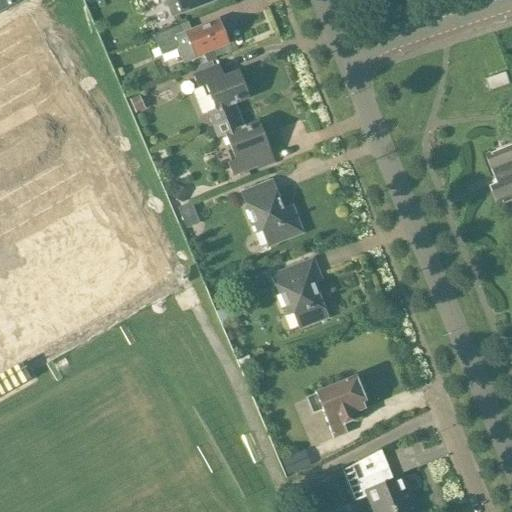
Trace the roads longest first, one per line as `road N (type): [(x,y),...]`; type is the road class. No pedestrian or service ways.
road 1 (residential): [(511,445),(363,63)]
road 2 (residential): [(363,63),(501,15)]
road 3 (residential): [(493,511),(438,384)]
